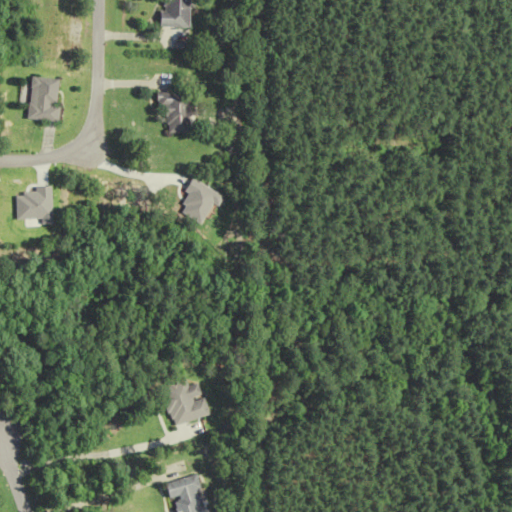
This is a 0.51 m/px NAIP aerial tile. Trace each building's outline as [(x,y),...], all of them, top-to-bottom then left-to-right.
[(188,28),(187,0),(156,0),(157,12),(152,12),(152,27),(188,28)] [(32,119),(60,122),(65,79),(36,76),(32,119)] [(158,93),(158,133),(186,133),(186,93),(158,93)] [(172,427),(210,415),(205,398),(193,402),(186,379),(160,387),(172,427)] [(205,511),(194,475),(163,484),(171,511),(205,511)]
